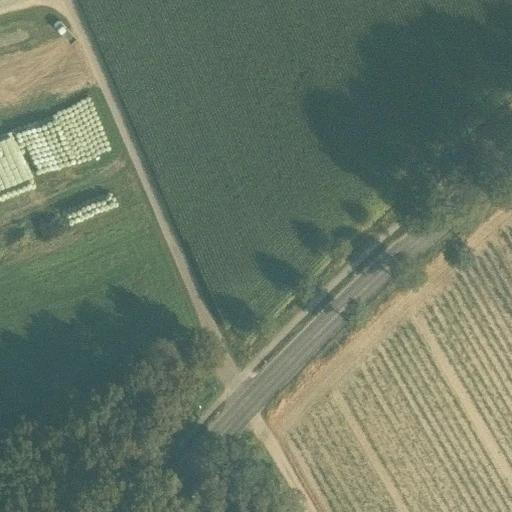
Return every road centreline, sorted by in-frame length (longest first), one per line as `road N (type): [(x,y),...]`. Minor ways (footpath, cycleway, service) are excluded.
road 1 (secondary): [(157,511),(248,405),(511,169)]
road 2 (track): [(68,0),(248,405)]
road 3 (track): [(309,511),(248,405)]
